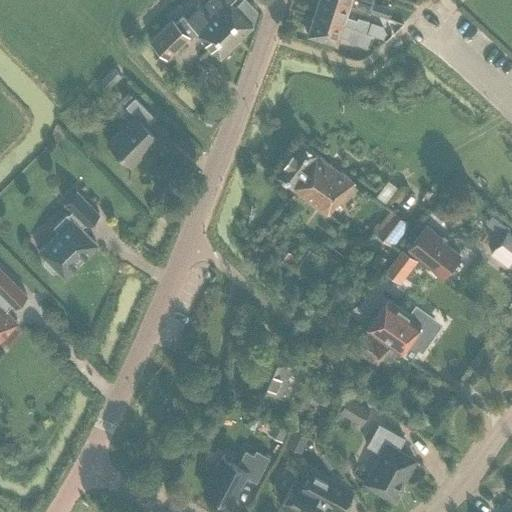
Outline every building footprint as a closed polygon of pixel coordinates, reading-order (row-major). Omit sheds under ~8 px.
[(239,37),(215,13),(218,9),(208,0),(207,0),(186,22),(181,16),(173,24),(170,21),(150,41),(167,58),(187,37),(189,39),(196,33),(219,57),(239,37)] [(208,0),(218,9),(215,13),(239,37),(252,25),(256,11),(245,0),(241,0),(234,7),(229,1),(230,0),(208,0)] [(348,7),(327,0),(318,0),(313,15),(351,28),(363,31),(366,20),(355,17),(355,19),(345,16),(348,7)] [(327,0),(348,7),(366,13),(370,0),(327,0)] [(368,13),(386,19),(389,8),(372,2),(368,13)] [(348,39),(351,28),(313,15),(307,35),(335,44),(338,35),(348,39)] [(370,23),(366,33),(378,37),(381,26),(377,25),(373,24),(370,23)] [(355,45),(365,48),(369,35),(359,32),(355,45)] [(112,67),(98,82),(107,90),(121,76),(112,67)] [(125,107),(134,116),(107,143),(130,166),(157,138),(146,127),(154,118),(134,98),(125,107)] [(274,175),(327,218),(353,185),(299,141),(274,175)] [(43,263),(52,272),(58,271),(64,276),(96,244),(77,225),(81,222),(85,226),(98,214),(75,192),(63,204),(74,215),(69,219),(66,215),(54,227),(58,232),(39,251),(45,257),(43,263)] [(406,225),(391,214),(383,225),(380,228),(376,235),(391,246),(406,225)] [(499,222),(494,230),(499,234),(504,226),(503,225),(501,223),(499,222)] [(426,225),(407,249),(441,276),(459,254),(441,239),(442,238),(426,225)] [(511,261),(511,235),(508,232),(491,252),(508,266),(511,261)] [(275,246),(268,256),(286,268),(293,257),(291,256),(292,254),(288,251),(285,249),(280,246),(279,248),(275,246)] [(416,260),(402,249),(385,272),(399,282),(416,260)] [(384,259),(378,255),(371,264),(376,269),(384,259)] [(0,339),(17,323),(3,308),(9,302),(14,307),(26,295),(0,268),(0,339)] [(387,299),(366,328),(390,346),(397,352),(399,353),(399,352),(410,360),(435,324),(413,309),(409,315),(387,299)] [(363,333),(352,348),(375,366),(381,357),(389,363),(397,352),(390,346),(389,347),(370,332),(367,330),(366,329),(364,331),(363,333)] [(333,362),(340,351),(324,339),(316,350),(333,362)] [(255,385),(288,400),(298,377),(290,374),(293,368),(267,357),(255,385)] [(322,380),(314,394),(329,402),(336,387),(332,385),(328,383),(322,380)] [(338,412),(360,425),(368,410),(347,397),(338,412)] [(286,430),(272,422),(266,433),(280,441),(286,430)] [(366,446),(380,454),(364,482),(381,491),(380,494),(394,502),(403,487),(400,486),(414,460),(397,451),(404,438),(378,424),(366,446)] [(284,445),(300,452),(307,436),(291,429),(284,445)] [(237,466),(221,457),(202,491),(229,505),(244,476),(256,482),(269,458),(255,451),(253,455),(245,451),(237,466)] [(327,511),(340,511),(352,491),(308,467),(299,483),(294,480),(280,506),(290,511),(324,511),(326,511),(327,511)]
